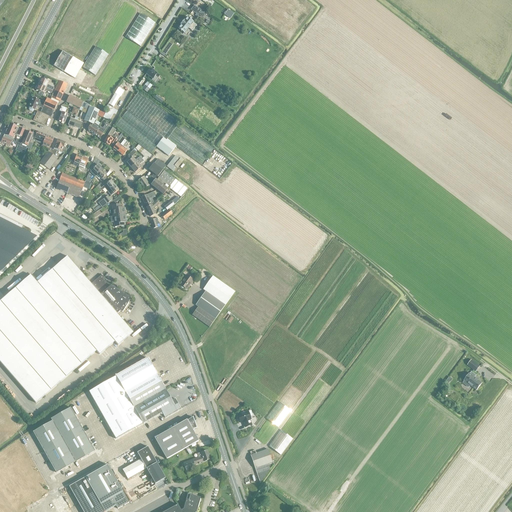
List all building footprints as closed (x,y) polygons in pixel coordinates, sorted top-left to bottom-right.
[(123,32),(135,11),(122,3),(110,25),(123,32)] [(196,7),(192,11),(196,13),(195,15),(197,17),(198,14),(203,17),(212,5),(209,3),(203,11),(196,7)] [(141,46),(155,21),(139,13),(126,38),(141,46)] [(178,28),(181,30),(181,31),(182,31),(184,33),(188,28),(192,31),(196,25),(193,22),(191,20),(191,19),(190,19),(187,17),(185,21),(184,20),(181,24),(181,25),(178,28)] [(165,46),(160,53),(164,56),(169,49),(165,46)] [(63,51),(53,66),(75,78),(83,63),(63,51)] [(150,68),(146,74),(152,79),(151,80),(155,83),(158,79),(160,76),(153,70),(150,68)] [(38,84),(51,90),(52,88),(47,86),(49,82),(41,78),(38,84)] [(55,89),(64,93),(67,84),(59,81),(55,89)] [(147,82),(142,89),(147,92),(152,85),(147,82)] [(51,93),(52,90),(51,90),(38,84),(35,90),(44,94),(45,91),(51,93)] [(60,101),(64,93),(55,89),(51,97),(60,101)] [(127,111),(115,126),(139,144),(137,146),(136,147),(135,148),(137,150),(141,146),(150,153),(151,153),(156,147),(164,152),(168,156),(176,146),(201,165),(213,149),(139,92),(125,109),(127,111)] [(113,107),(120,96),(115,93),(108,103),(113,107)] [(83,102),(76,98),(69,95),(66,102),(80,108),(80,109),(81,107),(83,102)] [(157,95),(154,98),(161,103),(164,100),(157,95)] [(29,107),(29,108),(29,109),(29,110),(30,111),(32,112),(33,111),(34,110),(35,110),(36,108),(37,108),(38,106),(42,108),(40,112),(37,111),(33,120),(45,126),(49,117),(51,117),(54,111),(57,103),(47,98),(45,103),(33,98),(29,107)] [(59,111),(62,113),(58,121),(64,123),(68,114),(65,113),(67,108),(61,106),(59,111)] [(109,121),(110,119),(113,115),(115,114),(117,111),(110,106),(103,117),(109,121)] [(99,111),(89,107),(88,110),(86,114),(84,120),(94,124),(94,123),(95,120),(100,122),(104,113),(99,111)] [(68,125),(74,127),(78,117),(75,116),(74,119),(71,118),(68,125)] [(81,119),(78,117),(74,127),(80,129),(82,123),(79,122),(81,119)] [(7,130),(5,135),(13,138),(14,135),(17,136),(16,137),(21,139),(22,137),(25,129),(20,127),(20,128),(18,127),(7,122),(5,129),(7,130)] [(94,124),(93,125),(91,124),(87,130),(95,135),(99,129),(97,128),(99,126),(94,123),(94,124)] [(104,132),(107,127),(109,125),(106,123),(105,125),(103,128),(101,127),(99,129),(95,135),(99,138),(104,132)] [(116,130),(112,128),(104,142),(109,145),(111,143),(114,145),(117,140),(119,141),(121,138),(119,137),(116,134),(114,137),(113,139),(111,138),(116,130)] [(30,140),(33,132),(32,132),(32,133),(26,131),(22,141),(20,140),(17,145),(21,146),(22,143),(27,146),(29,142),(30,139),(30,140)] [(42,142),(43,140),(44,140),(46,135),(37,131),(36,134),(33,132),(30,140),(33,141),(34,139),(42,142)] [(12,141),(13,138),(5,135),(4,136),(3,138),(3,137),(1,142),(10,145),(12,141)] [(49,149),(51,145),(52,143),(54,138),(46,135),(44,140),(41,146),(49,149)] [(118,152),(126,141),(124,139),(120,144),(118,142),(113,148),(114,148),(113,149),(115,151),(116,150),(118,152)] [(65,143),(58,140),(53,151),(50,148),(48,151),(40,163),(49,170),(58,158),(55,156),(57,151),(64,153),(66,148),(63,147),(65,143)] [(129,143),(126,141),(118,152),(123,156),(127,150),(125,148),(129,143)] [(79,167),(83,157),(77,155),(74,162),(73,165),(79,167)] [(173,172),(176,167),(177,168),(183,160),(181,158),(180,159),(176,155),(167,166),(169,168),(173,172)] [(141,167),(139,164),(147,158),(145,156),(142,158),(139,160),(139,161),(137,162),(131,167),(135,172),(141,167)] [(84,169),(86,166),(88,159),(83,157),(79,167),(84,169)] [(127,163),(131,167),(137,162),(133,157),(127,163)] [(158,177),(157,178),(158,179),(166,169),(168,170),(169,168),(167,166),(166,166),(166,165),(157,159),(154,163),(148,170),(153,174),(158,177)] [(102,169),(100,168),(101,167),(99,164),(98,165),(97,165),(94,162),(91,166),(90,168),(89,169),(91,171),(90,172),(95,177),(97,175),(102,169)] [(31,173),(35,168),(29,163),(25,168),(31,173)] [(107,174),(102,169),(97,175),(101,179),(100,180),(102,183),(106,178),(104,176),(107,174)] [(166,172),(168,170),(166,169),(158,179),(169,188),(175,180),(166,172)] [(67,193),(73,177),(62,173),(56,189),(67,193)] [(144,189),(149,185),(153,181),(154,181),(157,178),(158,177),(153,174),(152,175),(150,177),(151,178),(146,181),(143,177),(138,180),(144,189)] [(79,198),(83,187),(85,182),(73,177),(67,193),(79,198)] [(168,189),(169,188),(158,179),(157,178),(154,181),(151,185),(163,195),(168,189)] [(107,191),(109,190),(115,185),(111,180),(105,185),(101,188),(99,185),(96,187),(99,192),(102,190),(105,188),(107,191)] [(187,189),(176,180),(175,180),(169,188),(181,197),(187,189)] [(109,190),(111,192),(113,195),(119,190),(115,185),(109,190)] [(141,197),(146,207),(154,203),(154,202),(152,198),(155,196),(153,192),(147,195),(141,197)] [(110,196),(109,197),(108,196),(104,199),(102,200),(103,201),(100,203),(103,207),(106,205),(106,204),(107,203),(112,200),(110,196)] [(164,207),(167,210),(168,209),(179,200),(179,199),(177,197),(171,201),(164,207)] [(154,203),(146,207),(150,217),(156,214),(154,209),(159,204),(156,200),(154,202),(154,203)] [(111,206),(112,216),(125,214),(124,207),(121,207),(121,204),(111,206)] [(169,209),(161,216),(164,220),(165,219),(172,214),(169,209)] [(0,272),(37,237),(22,229),(23,226),(0,213),(0,272)] [(112,216),(114,227),(124,226),(124,222),(126,222),(125,214),(112,216)] [(150,220),(153,228),(152,229),(153,233),(159,231),(161,229),(160,226),(157,227),(156,225),(158,224),(157,221),(158,220),(157,218),(150,220)] [(101,275),(91,284),(67,256),(37,282),(30,275),(13,290),(78,366),(96,351),(99,354),(115,342),(118,345),(133,332),(117,314),(120,311),(122,312),(130,300),(130,299),(130,298),(130,297),(111,285),(109,286),(105,282),(106,280),(101,275)] [(186,275),(180,285),(181,286),(182,287),(183,288),(184,288),(186,289),(193,280),(186,275)] [(192,315),(209,327),(221,311),(225,305),(235,291),(213,276),(203,289),(205,291),(195,305),(198,307),(192,315)] [(0,361),(36,403),(78,366),(13,290),(0,301),(0,361)] [(114,378),(122,393),(156,374),(147,358),(114,378)] [(467,364),(476,371),(480,366),(472,359),(467,364)] [(343,371),(331,363),(319,379),(331,388),(343,371)] [(474,377),(476,375),(471,372),(470,374),(469,374),(464,381),(463,383),(468,387),(470,385),(476,390),(482,383),(474,377)] [(122,393),(131,409),(165,390),(156,374),(122,393)] [(89,392),(115,439),(140,425),(131,409),(122,393),(114,378),(89,392)] [(171,401),(165,390),(131,409),(140,425),(162,412),(165,418),(180,409),(175,399),(171,401)] [(51,419),(52,421),(64,441),(75,462),(95,451),(70,407),(51,419)] [(237,418),(238,420),(239,421),(240,423),(243,422),(245,427),(252,425),(250,419),(251,419),(248,411),(244,412),(243,412),(242,412),(241,413),(237,415),(238,417),(237,418)] [(178,438),(184,449),(199,441),(193,430),(196,428),(193,417),(187,420),(172,428),(178,438)] [(278,427),(266,418),(254,435),(266,443),(278,427)] [(44,452),(64,441),(52,421),(33,432),(44,452)] [(160,448),(178,438),(172,428),(154,438),(160,448)] [(166,459),(184,449),(178,438),(160,448),(166,459)] [(64,441),(44,452),(56,472),(75,462),(64,441)] [(137,452),(141,459),(146,469),(157,462),(151,453),(148,446),(137,452)] [(251,455),(250,455),(255,468),(260,483),(270,469),(268,464),(272,462),(268,449),(256,453),(255,450),(250,452),(251,455)] [(183,463),(186,471),(195,468),(194,464),(210,459),(207,450),(200,452),(200,453),(197,454),(198,457),(183,463)] [(128,479),(146,469),(141,459),(122,470),(128,479)] [(157,462),(146,469),(155,484),(165,478),(157,462)] [(117,509),(129,502),(107,465),(85,477),(105,511),(116,506),(117,509)] [(104,511),(105,511),(85,477),(69,486),(83,511),(104,511)] [(186,499),(183,509),(181,510),(178,505),(163,511),(196,511),(200,498),(190,495),(188,494),(186,499)] [(52,500),(58,511),(72,511),(64,495),(52,500)]
